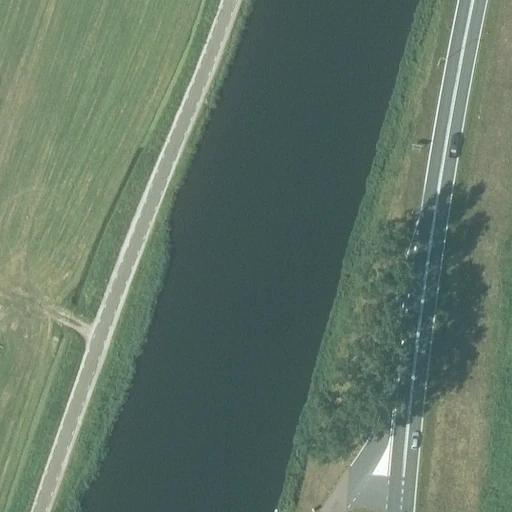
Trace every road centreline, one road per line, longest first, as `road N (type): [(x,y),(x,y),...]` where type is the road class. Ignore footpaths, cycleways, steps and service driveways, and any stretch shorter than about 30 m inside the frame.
road 1 (unclassified): [(44,511),(228,0)]
road 2 (trunk): [(400,511),(439,179),(473,0)]
